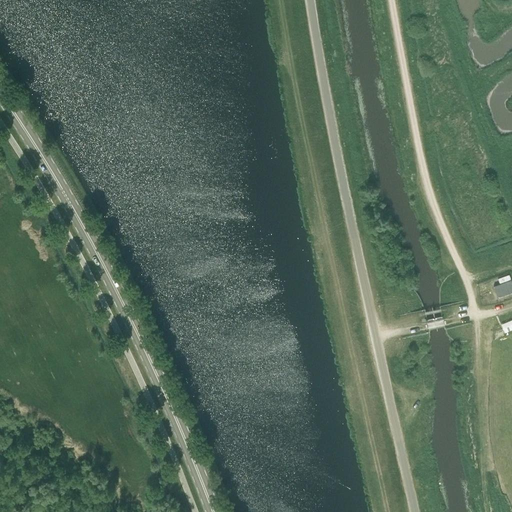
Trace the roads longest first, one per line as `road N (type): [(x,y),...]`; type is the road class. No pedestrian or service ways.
road 1 (unclassified): [(410,511),(307,0)]
road 2 (secondary): [(213,511),(127,308),(0,96)]
road 3 (track): [(476,316),(439,227),(392,0)]
